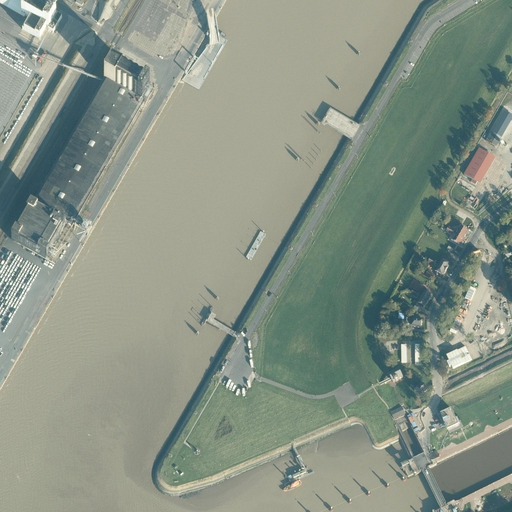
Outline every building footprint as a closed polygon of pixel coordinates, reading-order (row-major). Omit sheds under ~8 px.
[(51,36),(60,20),(25,0),(0,0),(0,9),(5,12),(3,15),(15,22),(14,23),(43,40),(46,33),(51,36)] [(35,69),(37,67),(34,66),(32,66),(30,64),(26,67),(22,67),(21,66),(21,70),(19,73),(16,73),(15,72),(15,73),(18,75),(16,78),(14,78),(15,79),(15,84),(18,86),(13,86),(15,87),(15,96),(14,96),(12,96),(12,101),(15,99),(15,100),(19,95),(19,90),(20,90),(35,69)] [(150,88),(112,67),(104,80),(142,101),(150,88)] [(31,209),(65,229),(70,231),(144,102),(142,101),(104,80),(31,209)] [(488,138),(486,141),(496,147),(511,119),(511,115),(505,112),(490,139),(488,138)] [(479,149),(464,175),(477,183),(492,157),(479,149)] [(31,209),(11,243),(46,263),(65,229),(31,209)] [(442,230),(452,235),(455,230),(444,225),(442,230)] [(461,227),(453,240),(461,245),(465,239),(463,238),(468,231),(461,227)] [(431,258),(428,262),(434,266),(435,265),(438,267),(435,271),(437,272),(436,274),(440,276),(441,275),(443,276),(450,265),(447,263),(448,262),(444,260),(444,261),(442,260),(439,264),(436,262),(437,261),(431,258)] [(412,292),(411,294),(417,298),(418,297),(421,299),(418,303),(425,307),(426,305),(427,305),(431,298),(430,297),(431,295),(425,291),(422,296),(419,294),(420,293),(418,292),(414,290),(412,292)] [(456,332),(467,307),(462,305),(451,330),(456,332)] [(407,316),(406,321),(413,322),(412,326),(421,328),(422,320),(419,319),(419,318),(407,316)] [(402,345),(402,363),(411,363),(411,353),(408,353),(407,344),(402,345)] [(458,360),(448,365),(451,371),(461,366),(458,360)] [(403,379),(398,369),(388,374),(391,380),(393,384),(403,379)] [(413,384),(410,388),(415,392),(422,398),(423,396),(424,397),(425,397),(426,396),(426,394),(425,394),(426,392),(429,389),(422,383),(417,388),(413,384)] [(405,415),(401,408),(392,412),(395,420),(405,415)] [(445,430),(447,433),(449,432),(458,427),(454,418),(451,412),(441,416),(439,417),(443,425),(445,429),(445,430)] [(440,458),(437,451),(433,452),(432,453),(429,454),(433,461),(440,458)]
